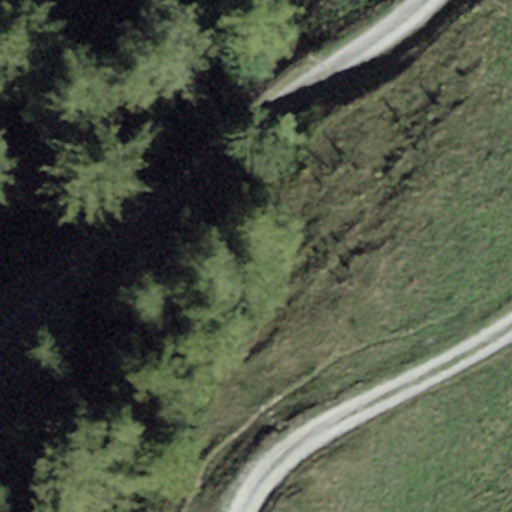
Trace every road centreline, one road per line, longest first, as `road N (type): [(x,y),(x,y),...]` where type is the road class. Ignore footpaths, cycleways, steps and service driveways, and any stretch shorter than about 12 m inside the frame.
road 1 (track): [(427,0),(253,107),(126,234),(0,326)]
road 2 (track): [(511,321),(435,371),(360,402),(285,458),(238,511)]
